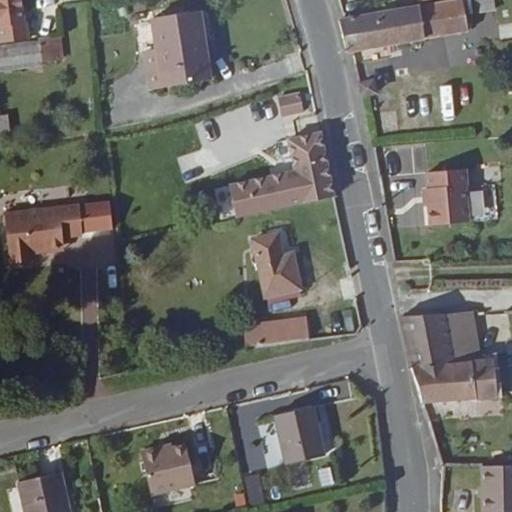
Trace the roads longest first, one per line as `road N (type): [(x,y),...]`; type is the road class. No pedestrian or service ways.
road 1 (unclassified): [(0,442),(389,357)]
road 2 (secondary): [(389,357),(309,0)]
road 3 (secondary): [(412,511),(389,357)]
